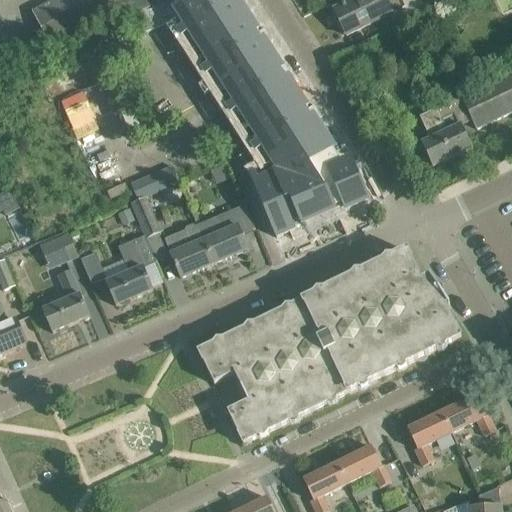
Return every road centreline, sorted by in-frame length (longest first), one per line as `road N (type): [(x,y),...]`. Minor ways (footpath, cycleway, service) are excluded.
road 1 (residential): [(0,403),(417,223)]
road 2 (residential): [(158,511),(497,348)]
road 3 (residential): [(417,223),(272,0)]
road 4 (residential): [(497,348),(451,261),(417,223)]
